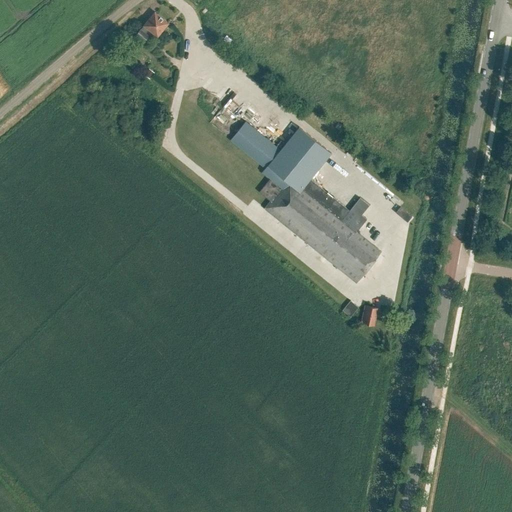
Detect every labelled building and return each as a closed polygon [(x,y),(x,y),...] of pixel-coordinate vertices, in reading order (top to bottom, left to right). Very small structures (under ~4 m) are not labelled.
[(141,29),(136,35),(144,42),(149,36),(146,33),(149,30),(157,37),(169,23),(155,12),(143,25),(144,26),(141,29)] [(145,75),(150,79),(155,73),(149,69),(145,75)] [(360,198),(349,210),(310,179),(331,153),(299,127),(285,144),(281,141),(276,146),(246,121),(230,140),(265,168),(261,173),(269,179),(259,191),(271,200),(264,208),(356,283),(381,252),(356,232),(367,219),(361,215),(369,205),(360,198)] [(407,222),(412,216),(400,207),(395,212),(407,222)] [(343,309),(351,316),(359,306),(351,300),(343,309)] [(365,305),(361,323),(374,325),(377,308),(365,305)]
